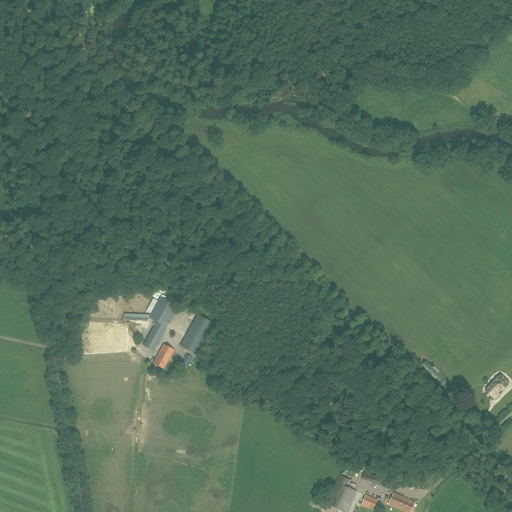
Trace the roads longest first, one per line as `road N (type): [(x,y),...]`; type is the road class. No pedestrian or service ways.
road 1 (track): [(508,473),(64,35)]
road 2 (track): [(83,511),(0,58)]
road 3 (track): [(33,253),(317,282)]
